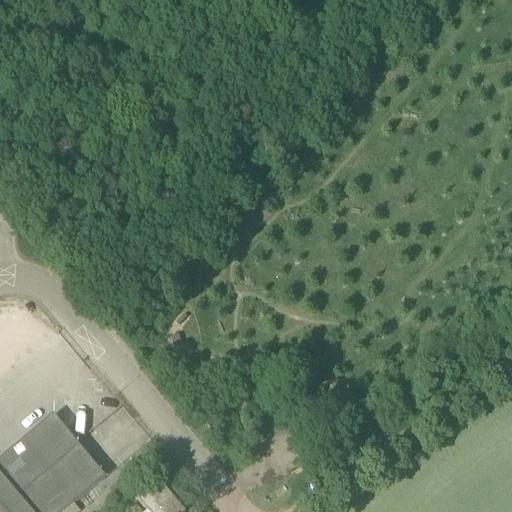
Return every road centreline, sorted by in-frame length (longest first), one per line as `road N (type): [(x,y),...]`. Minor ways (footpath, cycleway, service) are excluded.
road 1 (unclassified): [(243,511),(48,288),(0,277)]
road 2 (unclassified): [(295,511),(511,360)]
